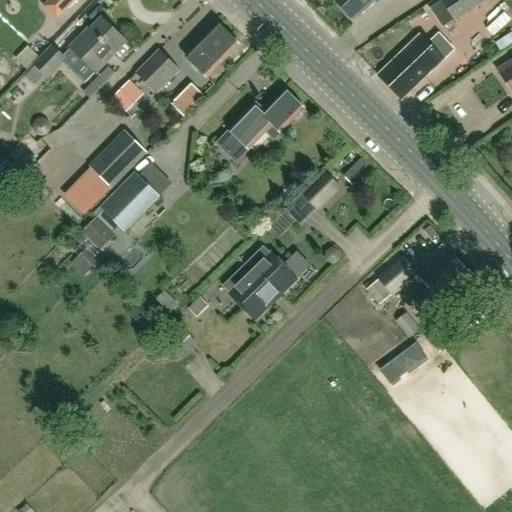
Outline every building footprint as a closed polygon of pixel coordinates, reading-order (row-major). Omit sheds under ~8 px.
[(50,0),(43,7),(55,18),(62,11),(72,0),(50,0)] [(378,0),(379,0),(333,0),(352,20),(374,0),(378,0)] [(440,0),(455,21),(486,0),(440,0)] [(95,71),(124,41),(101,18),(84,35),(83,34),(70,47),(95,71)] [(228,57),(239,45),(218,24),(186,56),(207,78),(219,65),(223,66),(229,60),(228,57)] [(402,100),(454,50),(439,34),(429,44),(420,35),(378,76),(400,99),(402,100)] [(53,46),(35,65),(48,77),(66,59),(53,46)] [(157,94),(180,71),(159,49),(136,73),(157,94)] [(511,63),(499,72),(511,91),(511,63)] [(184,117),(205,97),(192,84),(171,104),(184,117)] [(147,90),(135,99),(144,111),(156,101),(147,90)] [(294,99),(285,90),(262,114),(254,106),(218,143),(237,161),(272,125),(280,133),(304,108),(301,106),(302,102),(298,98),(294,99)] [(109,186),(112,190),(148,153),(124,131),(89,167),(97,174),(89,183),(101,194),(109,186)] [(377,176),(362,160),(344,179),(358,195),(377,176)] [(317,210),(341,187),(326,172),(303,196),(317,210)] [(112,220),(125,233),(160,198),(138,176),(103,211),(98,205),(87,216),(102,231),(112,220)] [(264,247),(243,267),(223,287),(230,294),(229,294),(254,320),(296,280),(271,254),(264,247)] [(444,306),(475,280),(454,256),(424,282),(429,288),(414,301),(424,313),(439,300),(444,306)] [(393,295),(417,274),(404,258),(379,279),(366,290),(379,306),(392,295),(393,295)] [(202,291),(191,299),(202,312),(212,304),(202,291)] [(413,336),(422,328),(409,312),(399,320),(413,336)] [(181,318),(163,329),(178,355),(197,344),(181,318)]
